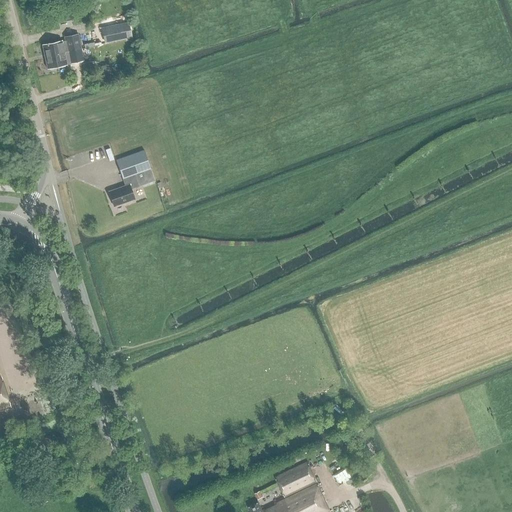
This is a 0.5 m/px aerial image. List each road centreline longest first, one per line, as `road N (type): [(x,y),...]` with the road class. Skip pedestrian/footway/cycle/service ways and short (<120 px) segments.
road 1 (track): [(84,363),(179,333),(511,168)]
road 2 (secondary): [(132,511),(52,263),(17,227)]
road 3 (tertiary): [(17,227),(44,156),(7,0)]
